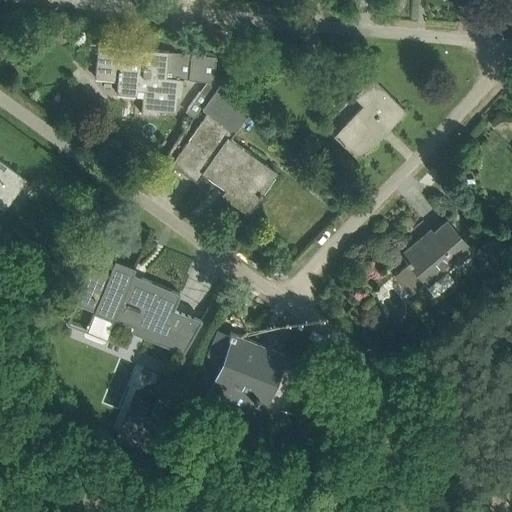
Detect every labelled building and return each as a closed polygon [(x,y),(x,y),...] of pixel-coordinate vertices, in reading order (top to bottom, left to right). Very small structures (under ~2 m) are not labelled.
[(208,80),(200,91),(208,97),(221,79),(214,78),(216,55),(99,44),(95,78),(118,80),(117,88),(118,88),(117,94),(137,95),(137,89),(144,90),(142,113),(158,114),(158,110),(176,112),(177,96),(182,97),(184,78),(208,80)] [(406,110),(371,76),(353,95),(363,105),(334,135),(359,159),(406,110)] [(208,97),(200,91),(188,108),(196,113),(208,97)] [(220,119),(227,109),(209,97),(201,107),(208,112),(188,139),(172,163),(197,181),(203,172),(227,189),(223,195),(248,213),(252,207),(278,172),(230,138),(236,131),(220,119)] [(0,207),(3,209),(22,183),(17,178),(20,174),(0,159),(0,207)] [(424,241),(422,238),(403,254),(408,260),(407,260),(409,263),(396,274),(412,293),(426,280),(428,283),(471,247),(447,221),(424,241)] [(172,307),(179,292),(133,274),(135,268),(115,260),(109,276),(90,269),(92,266),(91,265),(76,302),(162,338),(160,343),(184,353),(200,319),(172,307)] [(217,329),(207,356),(222,362),(215,381),(266,402),(285,354),(231,332),(229,334),(217,329)] [(156,395),(149,409),(148,411),(151,412),(147,420),(135,415),(124,442),(146,451),(171,402),(156,395)] [(153,440),(156,454),(166,452),(162,435),(153,440)]
